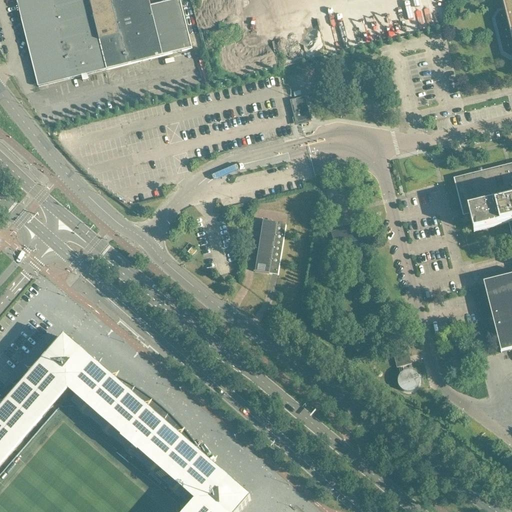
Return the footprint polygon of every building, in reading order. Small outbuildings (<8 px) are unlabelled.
[(150,7),(148,0),(16,0),(38,88),(82,77),(83,82),(88,81),(87,76),(192,49),(180,0),(150,7)] [(511,0),(501,0),(504,9),(498,11),(492,20),(501,55),(510,61),(511,60),(511,0)] [(309,115),(305,98),(290,102),(296,124),(303,122),(302,117),(309,115)] [(511,165),(454,180),(464,217),(470,215),(474,233),(509,225),(511,236),(511,276),(484,284),(502,354),(511,351),(511,165)] [(278,276),(286,226),(277,224),(263,222),(255,272),(269,275),(269,274),(278,276)] [(360,226),(331,234),(335,248),(364,241),(360,226)] [(188,253),(192,257),(197,252),(193,248),(188,253)] [(0,511),(240,511),(248,503),(227,485),(212,472),(209,467),(206,463),(203,458),(200,453),(196,448),(192,443),(188,438),(185,434),(181,430),(177,425),(172,420),(168,416),(164,412),(161,410),(157,407),(151,402),(148,400),(144,397),(138,394),(131,390),(125,386),(118,382),(111,379),(104,375),(97,372),(96,371),(80,357),(62,342),(44,363),(32,375),(17,386),(11,390),(6,394),(0,398),(0,511)] [(412,365),(409,354),(394,358),(397,369),(412,365)]
